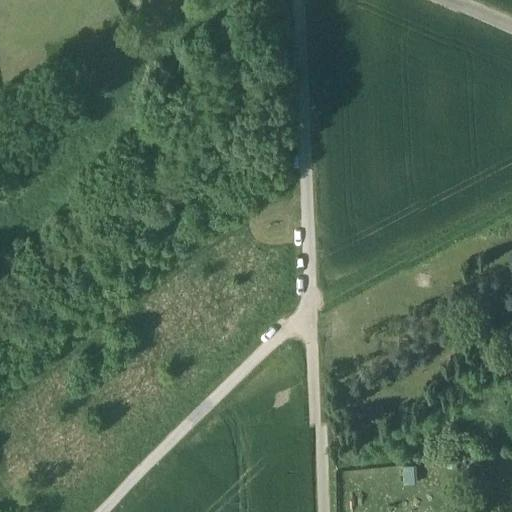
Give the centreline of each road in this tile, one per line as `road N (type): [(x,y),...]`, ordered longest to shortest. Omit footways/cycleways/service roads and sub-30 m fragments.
road 1 (track): [(312,314),(299,0)]
road 2 (track): [(131,511),(312,314)]
road 3 (track): [(312,314),(511,218)]
road 4 (track): [(319,511),(312,314)]
